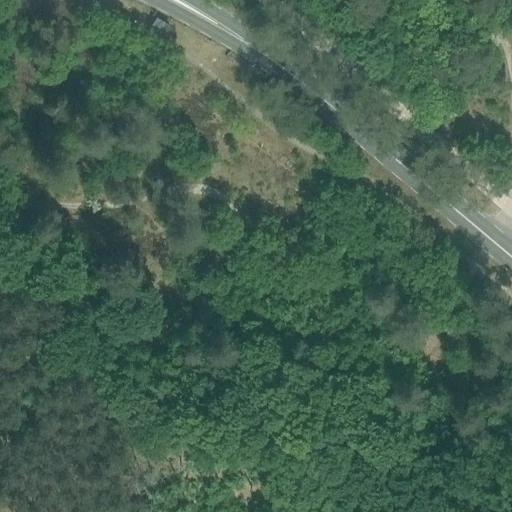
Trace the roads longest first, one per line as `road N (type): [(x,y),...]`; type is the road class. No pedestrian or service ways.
road 1 (unknown): [(0,235),(30,190),(460,264),(489,239)]
road 2 (secondary): [(511,258),(308,87),(171,0)]
